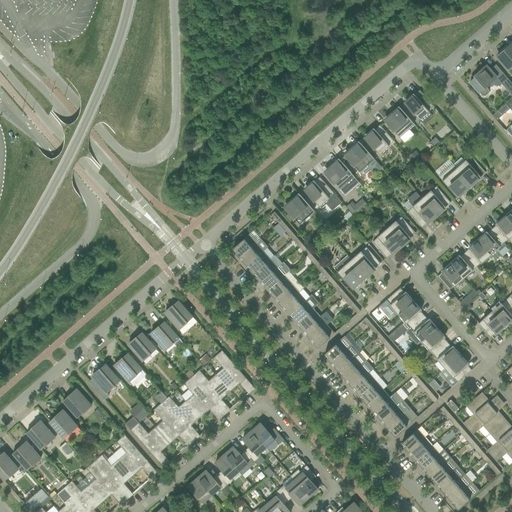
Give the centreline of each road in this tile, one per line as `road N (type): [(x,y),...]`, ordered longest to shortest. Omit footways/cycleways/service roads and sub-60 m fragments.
road 1 (unclassified): [(0,29),(118,152),(146,162),(166,150),(173,134),(171,0)]
road 2 (residential): [(204,243),(429,511)]
road 3 (residential): [(435,76),(418,56),(204,243)]
road 4 (secondary): [(0,274),(76,147),(133,0)]
road 5 (unclassified): [(0,313),(86,240),(94,224),(85,194),(0,95)]
road 6 (unclassified): [(0,420),(200,246)]
road 7 (residential): [(133,511),(262,402)]
road 8 (residential): [(311,511),(336,489),(262,402)]
road 9 (residential): [(410,273),(511,185)]
